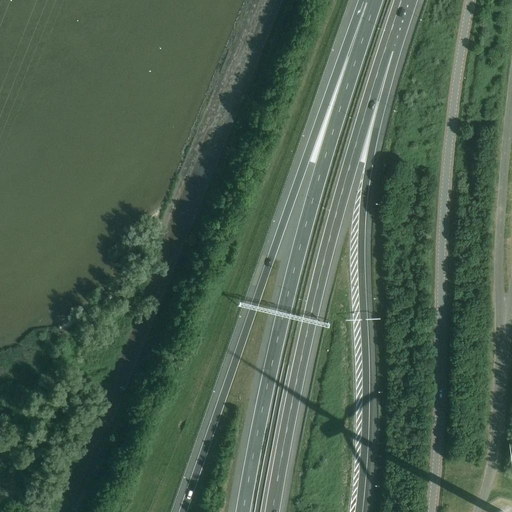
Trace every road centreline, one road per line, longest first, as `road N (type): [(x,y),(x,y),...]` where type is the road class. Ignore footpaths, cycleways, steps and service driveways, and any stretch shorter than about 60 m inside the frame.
road 1 (motorway): [(373,4),(306,155),(181,511)]
road 2 (motorway): [(373,4),(282,316),(243,511)]
road 3 (tertiary): [(431,511),(447,160),(470,0)]
road 4 (motorway): [(272,511),(309,318),(385,49)]
road 5 (motorway): [(358,511),(365,421),(361,229),(385,49)]
